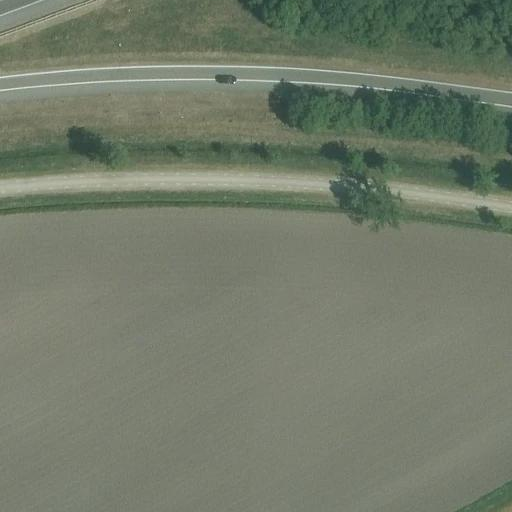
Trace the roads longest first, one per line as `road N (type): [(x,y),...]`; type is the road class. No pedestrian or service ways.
road 1 (motorway): [(0,84),(132,74),(301,76),(511,100)]
road 2 (unclassified): [(0,188),(219,179),(511,207)]
